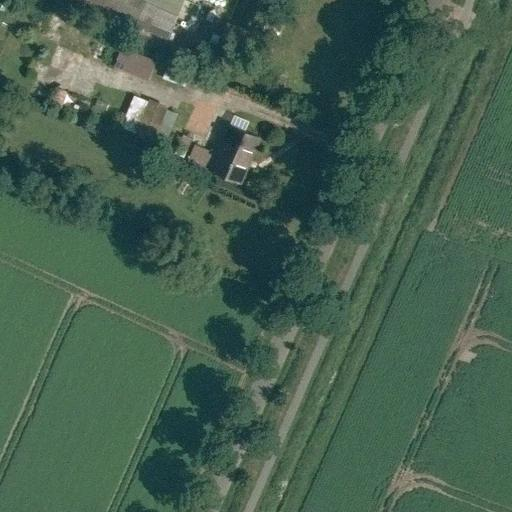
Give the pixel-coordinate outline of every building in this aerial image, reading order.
[(60,0),(187,54),(197,32),(121,0),(60,0)] [(120,51),(112,70),(146,84),(154,65),(120,51)] [(47,106),(59,111),(66,95),(54,90),(47,106)] [(119,130),(134,136),(146,105),(132,99),(119,130)] [(149,142),(164,148),(176,117),(161,111),(149,142)] [(204,174),(237,189),(258,142),(225,127),(212,156),(205,171),(204,174)] [(186,163),(205,171),(212,156),(193,148),(186,163)]
